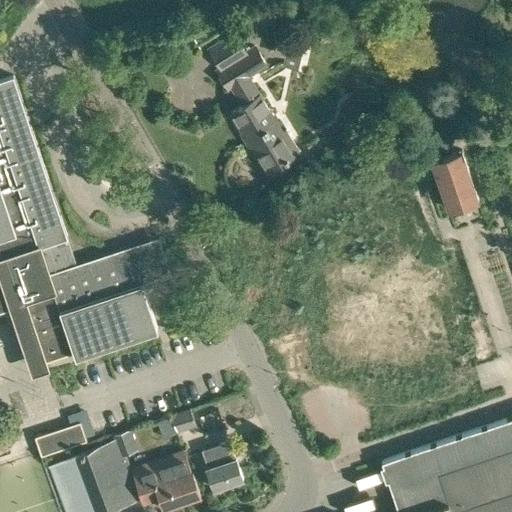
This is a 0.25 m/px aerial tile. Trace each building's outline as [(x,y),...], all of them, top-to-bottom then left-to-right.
[(274,53),(285,56),(287,56),(290,42),(293,33),(279,30),(274,53)] [(247,50),(235,31),(207,48),(220,68),(217,69),(228,87),(231,85),(243,104),(231,111),(255,150),(257,149),(264,160),(266,159),(271,167),(298,151),(285,131),(283,132),(247,74),(249,73),(248,71),(264,61),(255,46),(247,50)] [(0,309),(5,308),(10,306),(19,333),(37,327),(48,360),(74,351),(76,357),(158,329),(149,302),(142,281),(171,271),(159,235),(77,262),(68,236),(14,75),(0,79),(0,309)] [(447,210),(480,199),(462,147),(430,158),(447,210)] [(331,291),(363,279),(354,254),(322,265),(331,291)] [(469,256),(436,266),(444,293),(477,283),(469,256)] [(322,298),(330,324),(362,314),(354,288),(322,298)] [(443,325),(476,318),(470,290),(437,297),(443,325)] [(410,375),(436,370),(421,300),(394,306),(410,375)] [(332,377),(364,368),(366,377),(393,369),(383,335),(352,345),(348,335),(321,343),(332,377)] [(480,335),(439,340),(443,375),(472,372),(470,354),(482,353),(480,335)] [(177,432),(197,426),(190,407),(170,413),(177,432)] [(511,511),(511,415),(487,424),(487,425),(481,427),(481,426),(461,432),(461,433),(456,435),(456,434),(436,441),(436,442),(430,444),(430,443),(424,445),(410,450),(405,452),(382,459),(383,464),(380,465),(386,481),(388,480),(399,511),(511,511)] [(41,454),(87,439),(80,420),(34,435),(41,454)] [(66,511),(96,511),(139,496),(123,454),(139,449),(131,428),(114,433),(116,439),(49,464),(66,511)] [(235,456),(230,439),(202,448),(208,465),(207,466),(214,488),(244,478),(236,456),(235,456)] [(144,501),(160,495),(165,509),(169,511),(179,507),(181,504),(179,500),(201,493),(197,482),(196,483),(184,449),(167,455),(166,454),(142,462),(142,463),(133,466),(144,501)]
